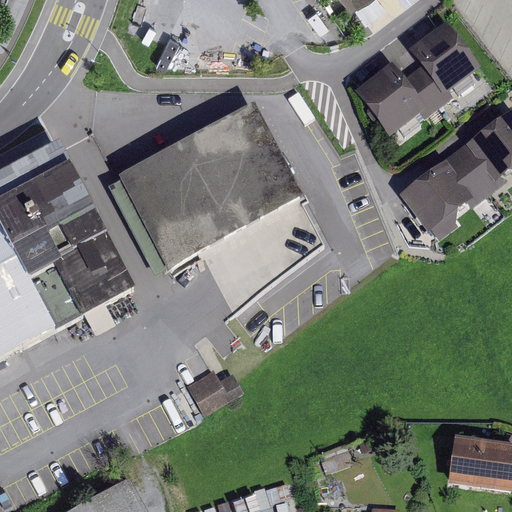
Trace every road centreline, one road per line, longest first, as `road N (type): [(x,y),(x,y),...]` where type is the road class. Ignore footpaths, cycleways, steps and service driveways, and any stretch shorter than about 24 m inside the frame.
road 1 (tertiary): [(83,0),(41,86),(0,128)]
road 2 (residential): [(433,0),(332,71)]
